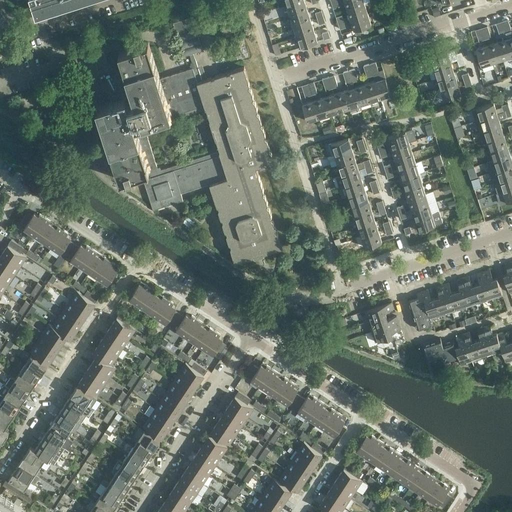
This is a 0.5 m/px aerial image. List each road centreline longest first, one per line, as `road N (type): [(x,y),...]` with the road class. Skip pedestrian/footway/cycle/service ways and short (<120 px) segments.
road 1 (unclassified): [(275,81),(511,4)]
road 2 (residential): [(0,470),(135,265)]
road 3 (residential): [(136,511),(248,342)]
road 4 (residential): [(511,313),(426,341),(410,333),(389,275)]
road 5 (residential): [(457,511),(467,491),(460,484),(361,418)]
road 6 (residential): [(410,268),(366,129)]
road 7 (residential): [(248,342),(135,265)]
road 8 (residential): [(361,418),(248,342)]
road 9 (residential): [(135,265),(20,193)]
